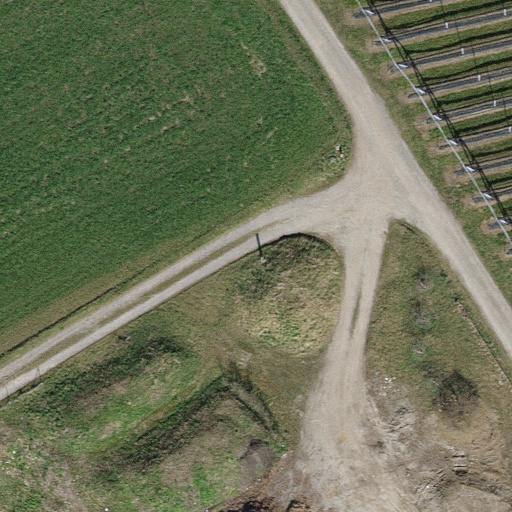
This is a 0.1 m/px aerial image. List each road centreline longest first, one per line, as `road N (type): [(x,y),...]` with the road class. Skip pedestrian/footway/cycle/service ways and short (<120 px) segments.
road 1 (track): [(406,182),(284,216),(0,390)]
road 2 (track): [(295,0),(511,345)]
